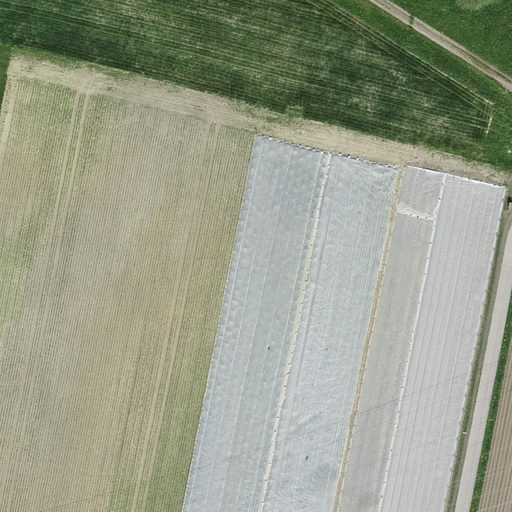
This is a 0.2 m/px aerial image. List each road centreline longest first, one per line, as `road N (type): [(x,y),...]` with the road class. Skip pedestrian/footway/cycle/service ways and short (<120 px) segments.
road 1 (track): [(466,511),(511,292)]
road 2 (track): [(511,75),(390,0)]
